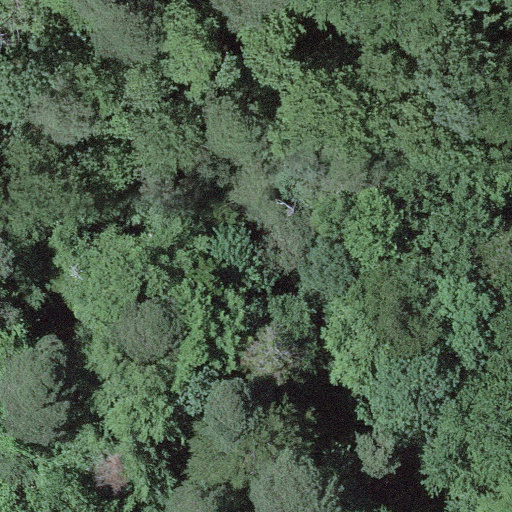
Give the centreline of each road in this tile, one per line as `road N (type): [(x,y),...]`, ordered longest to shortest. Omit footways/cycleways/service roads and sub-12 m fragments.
road 1 (track): [(114,0),(257,220),(471,510)]
road 2 (track): [(419,0),(413,57),(427,226),(471,510)]
